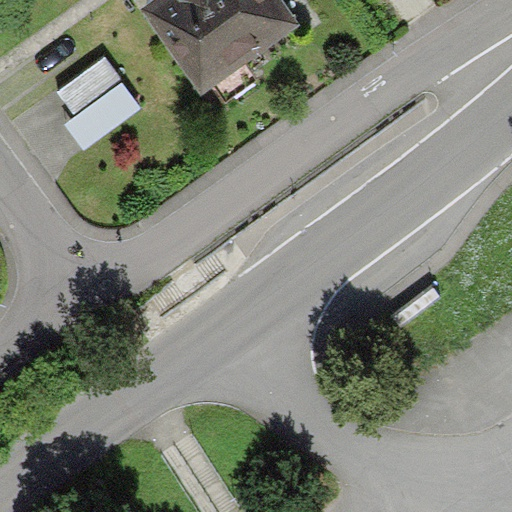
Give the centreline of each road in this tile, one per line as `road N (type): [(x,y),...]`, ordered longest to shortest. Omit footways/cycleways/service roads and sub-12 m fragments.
road 1 (residential): [(511,113),(0,486)]
road 2 (residential): [(82,301),(438,50),(511,10)]
road 3 (residential): [(0,189),(82,301)]
